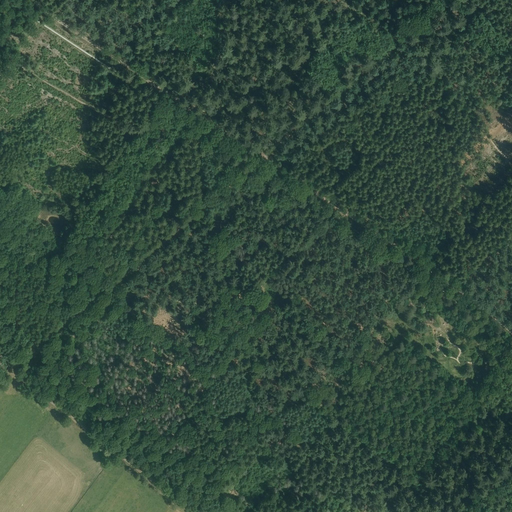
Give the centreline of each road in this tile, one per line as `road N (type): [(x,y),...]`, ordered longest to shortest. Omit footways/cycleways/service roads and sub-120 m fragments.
road 1 (track): [(403,511),(296,434),(232,320),(189,300),(106,288),(69,243),(0,197)]
road 2 (track): [(426,266),(403,305),(378,302),(388,223),(490,141),(511,111)]
road 3 (track): [(265,159),(426,266),(511,335)]
road 4 (track): [(265,159),(77,314)]
road 5 (track): [(11,371),(195,511)]
road 6 (track): [(398,38),(265,159)]
road 7 (track): [(35,0),(166,91)]
road 8 (track): [(166,91),(265,159)]
